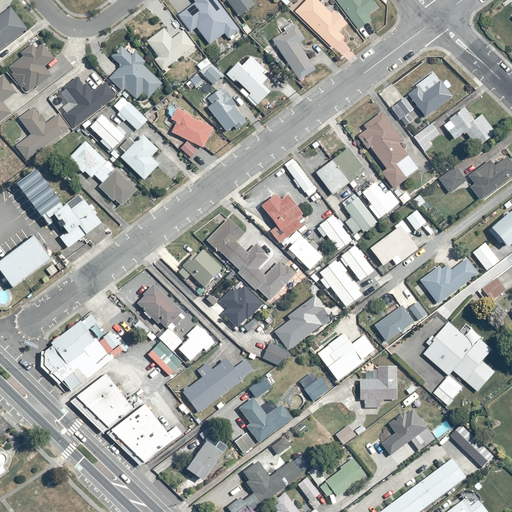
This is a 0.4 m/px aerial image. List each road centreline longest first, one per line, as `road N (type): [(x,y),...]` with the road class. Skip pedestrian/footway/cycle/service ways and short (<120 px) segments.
road 1 (residential): [(33,321),(436,18)]
road 2 (secondary): [(0,358),(118,472),(134,498)]
road 3 (secondary): [(134,498),(107,485),(0,383)]
